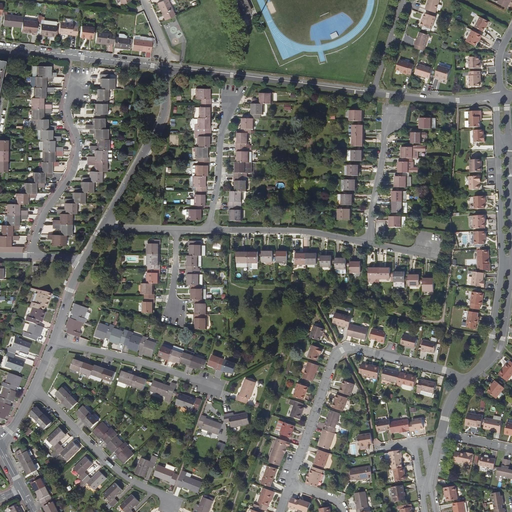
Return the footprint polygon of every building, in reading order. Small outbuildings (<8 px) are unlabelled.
[(164,20),(174,16),(167,0),(163,0),(157,3),(164,20)] [(229,0),(237,18),(248,14),(241,0),(229,0)] [(246,0),(241,0),(248,14),(252,12),(246,0)] [(425,10),(435,14),(439,0),(429,0),(429,1),(428,1),(425,10)] [(422,23),(421,22),(420,26),(431,30),(435,17),(425,14),(423,19),(422,23)] [(471,24),(475,26),(480,16),(476,15),(471,24)] [(4,16),(3,27),(7,27),(7,26),(14,27),(14,28),(21,29),(22,21),(22,18),(4,16)] [(474,28),(483,33),(486,26),(487,26),(489,22),(480,18),(474,28)] [(21,29),(21,33),(26,34),(27,33),(31,33),(31,35),(36,36),(37,23),(22,21),(21,29)] [(60,23),(58,34),(71,35),(71,36),(77,37),(78,28),(73,27),(73,25),(60,23)] [(40,26),(39,37),(48,38),(48,37),(55,38),(56,28),(40,26)] [(93,40),(94,28),(81,27),(80,38),(93,40)] [(482,36),(472,31),(466,42),(475,47),(477,43),(478,41),(479,41),(482,36)] [(96,33),(95,44),(100,45),(100,43),(110,44),(111,35),(96,33)] [(416,50),(419,51),(423,52),(428,36),(419,33),(416,41),(415,41),(413,45),(415,46),(414,49),(416,50)] [(115,38),(113,48),(128,50),(129,40),(115,38)] [(150,52),(151,47),(151,43),(151,42),(133,40),(132,50),(150,52)] [(478,65),(478,62),(478,58),(468,58),(469,70),(480,70),(480,65),(478,65)] [(411,76),(414,66),(410,65),(410,64),(399,61),(396,71),(400,72),(403,73),(402,74),(407,76),(407,74),(411,76)] [(32,66),(32,77),(53,77),(57,77),(57,73),(51,73),(51,66),(50,66),(50,63),(39,63),(39,66),(32,66)] [(429,80),(432,70),(417,66),(414,75),(429,80)] [(434,78),(439,79),(440,77),(443,78),(442,80),(447,81),(450,71),(438,67),(434,78)] [(480,72),(468,73),(469,88),(479,88),(479,81),(480,80),(480,72)] [(101,79),(101,89),(108,89),(113,89),(113,79),(109,79),(109,75),(100,74),(100,78),(101,79)] [(30,77),(30,87),(45,87),(45,81),(53,81),(53,77),(32,77),(30,77)] [(33,98),(43,98),(45,98),(45,92),(54,92),(54,87),(45,87),(30,87),(30,98),(33,98)] [(201,99),(201,103),(210,103),(210,99),(209,99),(209,88),(197,88),(196,99),(201,99)] [(96,100),(96,104),(106,104),(106,100),(107,100),(108,89),(101,89),(98,89),(98,100),(96,100)] [(253,99),(253,104),(263,104),(271,104),(271,93),(261,93),(261,99),(253,99)] [(43,104),(43,98),(33,98),(32,108),(51,109),(51,104),(43,104)] [(106,114),(106,104),(96,104),(95,103),(95,114),(94,114),(94,118),(103,118),(103,114),(106,114)] [(198,116),(198,118),(208,118),(209,107),(210,107),(210,103),(201,103),(201,107),(199,107),(196,107),(196,116),(198,116)] [(251,114),(250,119),(254,119),(260,119),(260,115),(263,115),(263,104),(253,104),(252,114),(251,114)] [(51,113),(51,109),(32,108),(32,119),(43,119),(43,113),(51,113)] [(351,121),(362,121),(362,111),(351,110),(351,121)] [(480,117),(482,116),(481,113),(479,111),(470,112),(470,127),(480,127),(480,121),(480,117)] [(103,129),(103,118),(94,118),(92,118),(92,124),(84,124),(84,128),(88,129),(103,129)] [(194,132),(210,132),(210,128),(208,128),(208,118),(198,118),(198,124),(195,124),(194,132)] [(434,129),(435,128),(435,127),(434,126),(434,120),(435,120),(435,119),(435,118),(432,118),(420,118),(420,129),(434,129)] [(47,119),(43,119),(32,119),(32,130),(38,130),(52,130),(56,130),(56,125),(47,125),(47,119)] [(241,129),(241,133),(248,133),(251,133),(251,129),(254,129),(254,119),(250,119),(243,119),(243,129),(241,129)] [(354,135),(354,136),(363,136),(363,125),(350,125),(350,135),(354,135)] [(103,129),(88,129),(88,133),(94,133),(94,140),(97,140),(106,140),(106,129),(103,129)] [(41,140),(43,140),(54,140),(60,140),(61,136),(52,136),(52,130),(38,130),(38,139),(41,139),(41,140)] [(484,130),(474,130),(474,142),(485,142),(485,138),(484,138),(484,130)] [(198,138),(198,147),(206,147),(208,147),(208,136),(210,136),(210,132),(194,132),(194,137),(198,138)] [(237,143),(237,148),(246,148),(246,143),(248,143),(248,133),(241,133),(238,133),(238,143),(237,143)] [(426,137),(427,136),(427,133),(426,133),(412,133),(411,143),(421,143),(421,137),(426,137)] [(363,146),(363,136),(354,136),(353,146),(363,146)] [(54,147),(54,140),(43,140),(41,140),(41,151),(43,151),(62,152),(62,147),(54,147)] [(106,140),(97,140),(97,146),(89,146),(89,150),(95,150),(105,150),(107,150),(107,140),(106,140)] [(414,151),(422,151),(422,146),(405,146),(405,147),(402,147),(402,158),(412,158),(414,158),(414,151)] [(199,157),(199,161),(208,161),(208,157),(206,157),(206,147),(198,147),(196,147),(196,157),(199,157)] [(238,162),(245,162),(252,162),(252,152),(249,152),(246,152),(246,148),(237,148),(237,152),(238,152),(238,162)] [(86,157),(86,161),(105,161),(105,150),(95,150),(94,157),(86,157)] [(62,156),(62,152),(43,151),(43,162),(54,162),(54,156),(62,156)] [(353,161),(362,161),(362,151),(348,151),(348,160),(353,161)] [(471,172),(482,172),(482,160),(470,160),(471,172)] [(105,161),(86,161),(86,165),(94,165),(94,172),(100,172),(105,172),(105,161)] [(196,165),(196,176),(204,176),(206,176),(206,165),(208,165),(208,161),(199,161),(198,165),(196,165)] [(39,162),(39,172),(51,172),(51,166),(58,166),(58,162),(54,162),(43,162),(39,162)] [(234,173),(234,177),(244,177),(247,177),(247,173),(252,173),(252,162),(245,162),(238,162),(236,162),(236,173),(234,173)] [(409,162),(402,162),(399,162),(399,172),(408,172),(412,173),(415,173),(416,171),(416,170),(415,169),(412,169),(412,162),(409,162)] [(349,176),(359,176),(359,165),(345,165),(345,175),(349,175),(349,176)] [(51,172),(39,172),(34,172),(34,183),(44,183),(44,177),(53,177),(53,172),(51,172)] [(81,178),(81,182),(92,182),(100,182),(100,172),(94,172),(90,172),(90,178),(81,178)] [(196,186),(196,191),(205,191),(205,186),(204,186),(204,176),(196,176),(190,176),(190,186),(193,186),(196,186)] [(470,190),(479,190),(479,182),(481,182),(481,176),(469,177),(470,190)] [(236,181),(236,192),(241,192),(246,192),(246,181),(244,181),(244,177),(234,177),(234,181),(236,181)] [(396,177),(396,187),(407,187),(411,187),(411,177),(407,177),(396,177)] [(346,190),(356,190),(356,180),(343,180),(343,188),(346,188),(346,190)] [(73,188),(73,193),(83,193),(92,193),(92,182),(81,182),(81,188),(73,188)] [(44,183),(34,183),(25,183),(25,193),(36,193),(36,188),(44,188),(44,183)] [(195,205),(201,205),(203,205),(204,195),(205,195),(205,191),(196,191),(196,195),(195,195),(195,205)] [(393,202),(406,202),(407,202),(407,192),(395,192),(393,191),(393,202)] [(229,202),(229,206),(239,206),(239,202),(241,202),(241,192),(236,192),(231,192),(231,202),(229,202)] [(36,193),(25,193),(17,193),(17,204),(19,204),(27,204),(27,198),(36,198),(36,193)] [(64,199),(64,203),(74,203),(83,203),(83,193),(73,193),(73,199),(64,199)] [(343,205),(353,205),(353,195),(339,194),(339,200),(343,200),(343,205)] [(484,202),(486,201),(486,196),(474,197),(475,210),(485,209),(485,205),(484,202)] [(406,212),(406,202),(393,202),(393,212),(406,212)] [(55,213),(60,213),(70,213),(74,214),(74,203),(64,203),(64,209),(56,209),(55,213)] [(19,211),(19,204),(17,204),(8,204),(8,215),(27,215),(27,211),(19,211)] [(201,209),(201,205),(195,205),(192,205),(192,209),(189,209),(189,220),(200,220),(200,209),(201,209)] [(239,210),(239,206),(229,206),(229,210),(231,210),(231,221),(241,221),(241,210),(239,210)] [(339,219),(351,219),(351,209),(339,209),(339,219)] [(51,220),(51,224),(70,224),(70,213),(60,213),(60,220),(51,220)] [(27,219),(27,215),(8,215),(8,216),(5,216),(4,225),(19,225),(19,219),(27,219)] [(474,229),(485,228),(485,216),(473,216),(474,229)] [(391,227),(404,227),(404,222),(407,220),(407,217),(391,217),(391,227)] [(70,235),(70,224),(51,224),(51,228),(60,229),(59,235),(65,235),(70,235)] [(19,229),(19,225),(4,225),(3,225),(3,236),(12,236),(12,229),(19,229)] [(486,231),(474,232),(475,245),(485,245),(485,240),(485,236),(486,236),(486,231)] [(12,236),(3,236),(0,235),(0,252),(10,252),(10,246),(10,240),(18,240),(18,236),(12,236)] [(64,246),(65,235),(59,235),(46,235),(47,239),(52,239),(52,245),(64,246)] [(149,244),(148,254),(158,254),(159,244),(160,244),(160,240),(151,240),(151,244),(149,244)] [(199,240),(188,240),(188,245),(190,245),(190,256),(202,256),(204,256),(204,245),(199,245),(199,240)] [(489,250),(478,250),(478,264),(489,264),(489,250)] [(262,261),(273,261),(273,251),(262,251),(262,261)] [(276,261),(287,261),(287,251),(276,251),(276,261)] [(248,262),(248,252),(237,252),(237,267),(239,267),(247,267),(247,262),(248,262)] [(258,252),(248,252),(248,262),(252,262),(252,269),(258,269),(258,252)] [(296,263),(306,263),(306,253),(296,253),(296,263)] [(317,253),(306,253),(306,263),(317,263),(317,253)] [(151,265),(151,269),(160,269),(160,265),(158,265),(158,254),(148,254),(148,265),(151,265)] [(187,270),(197,270),(197,266),(202,266),(202,256),(190,256),(189,256),(189,266),(187,266),(187,270)] [(321,265),(331,266),(331,256),(321,256),(321,265)] [(335,268),(346,268),(346,258),(335,258),(335,268)] [(350,271),(361,271),(361,262),(350,262),(350,271)] [(379,278),(380,278),(380,268),(369,268),(369,278),(370,278),(369,282),(374,282),(375,284),(376,285),(378,285),(379,283),(379,278)] [(390,268),(380,268),(380,278),(390,278),(390,268)] [(145,293),(145,298),(155,298),(155,294),(153,293),(153,283),(158,283),(158,273),(160,273),(160,269),(151,269),(151,273),(148,273),(148,283),(143,283),(143,293),(145,293)] [(191,285),(199,285),(200,274),(197,274),(197,270),(187,270),(187,274),(189,274),(189,285),(191,285)] [(394,281),(399,282),(404,282),(405,282),(405,272),(394,272),(394,281)] [(483,283),(483,281),(484,274),(473,272),(472,286),(484,287),(485,283),(483,283)] [(409,285),(419,285),(419,275),(409,275),(409,285)] [(423,290),(434,290),(434,279),(423,279),(423,290)] [(193,299),(195,299),(204,299),(207,299),(207,289),(201,289),(201,285),(199,285),(191,285),(191,289),(193,289),(193,299)] [(51,294),(38,290),(34,303),(32,302),(30,306),(32,307),(42,311),(44,306),(46,306),(51,294)] [(471,309),(479,310),(480,306),(482,306),(483,301),(481,300),(481,298),(483,298),(484,293),(472,292),(470,304),(472,304),(471,309)] [(155,301),(155,298),(145,298),(145,301),(144,301),(144,312),(153,312),(153,301),(155,301)] [(196,303),(196,314),(207,314),(207,303),(204,303),(204,299),(195,299),(195,303),(196,303)] [(83,322),(85,323),(86,319),(88,319),(90,314),(86,312),(88,308),(75,303),(72,312),(75,313),(73,319),(83,322)] [(45,312),(42,311),(32,307),(28,317),(26,317),(25,321),(30,323),(37,325),(39,320),(41,321),(45,312)] [(477,320),(478,317),(478,313),(468,311),(467,322),(468,323),(476,324),(478,323),(478,321),(477,320)] [(349,325),(351,317),(335,313),(333,323),(340,325),(340,326),(349,328),(349,325)] [(209,314),(207,314),(196,314),(194,314),(194,318),(196,318),(196,329),(207,329),(207,316),(209,317),(209,314)] [(68,333),(80,337),(81,333),(79,332),(83,322),(73,319),(70,318),(67,326),(70,327),(68,333)] [(34,340),(35,341),(37,335),(39,336),(43,327),(37,325),(30,323),(26,333),(24,332),(23,336),(34,340)] [(114,328),(115,326),(110,325),(109,327),(100,323),(95,336),(104,339),(105,336),(110,338),(114,328)] [(349,328),(347,335),(365,340),(368,329),(349,325),(349,328)] [(320,336),(322,336),(324,329),(314,326),(310,337),(319,341),(320,338),(320,336)] [(110,338),(109,341),(118,344),(119,341),(125,343),(129,331),(125,330),(124,332),(114,328),(110,338)] [(377,342),(384,343),(387,332),(373,328),(370,338),(378,340),(377,342)] [(138,351),(139,348),(142,338),(133,335),(133,333),(129,331),(125,343),(130,345),(129,348),(138,351)] [(400,344),(414,348),(417,338),(403,334),(400,344)] [(142,338),(139,348),(144,350),(143,353),(152,356),(157,344),(147,340),(147,338),(143,336),(142,338)] [(7,351),(14,354),(16,349),(26,353),(29,344),(14,339),(11,347),(9,347),(7,351)] [(436,343),(423,340),(420,351),(425,352),(425,351),(434,353),(436,343)] [(169,360),(172,350),(168,348),(169,345),(163,343),(162,346),(159,355),(164,357),(164,358),(169,360)] [(174,346),(174,347),(172,350),(169,360),(174,362),(174,361),(180,363),(180,361),(184,350),(184,349),(174,346)] [(308,358),(316,361),(319,354),(321,354),(322,349),(312,346),(308,358)] [(184,350),(180,361),(185,363),(185,365),(190,366),(194,356),(195,353),(184,349),(184,350)] [(14,354),(7,351),(5,356),(7,357),(4,366),(19,371),(23,363),(12,359),(14,354)] [(221,370),(224,359),(212,355),(209,364),(217,368),(217,369),(221,370)] [(194,356),(190,366),(195,368),(196,367),(201,368),(204,359),(194,356)] [(81,372),(85,361),(80,359),(79,361),(74,359),(71,368),(81,372)] [(224,359),(221,370),(224,371),(224,370),(233,373),(237,364),(224,359)] [(91,376),(94,366),(89,365),(90,363),(85,361),(81,372),(91,376)] [(511,362),(510,361),(508,364),(507,364),(498,374),(507,381),(511,374),(511,362)] [(377,379),(380,367),(374,366),(373,367),(365,365),(362,364),(359,373),(363,374),(363,375),(377,379)] [(91,376),(90,378),(101,382),(102,378),(106,367),(100,365),(100,367),(95,365),(94,366),(91,376)] [(306,383),(311,385),(317,369),(307,365),(302,381),(306,383)] [(106,367),(102,378),(112,381),(115,372),(110,371),(111,369),(106,367)] [(397,383),(400,372),(389,369),(389,371),(384,370),(382,379),(397,383)] [(131,385),(135,375),(131,374),(122,371),(117,385),(125,388),(127,387),(128,384),(131,385)] [(400,372),(397,383),(397,386),(401,387),(402,384),(414,388),(416,377),(405,374),(400,372)] [(21,378),(21,377),(9,373),(5,383),(3,382),(1,387),(4,388),(14,391),(16,386),(18,387),(21,378)] [(135,375),(131,385),(143,390),(147,380),(138,377),(138,376),(135,375)] [(237,400),(247,403),(249,399),(251,399),(257,383),(246,379),(243,388),(245,388),(242,396),(239,395),(237,400)] [(420,380),(417,390),(421,391),(421,390),(433,393),(436,383),(424,380),(424,381),(420,380)] [(169,402),(176,384),(171,382),(169,388),(161,385),(162,384),(154,381),(150,391),(166,397),(165,400),(169,402)] [(339,392),(350,396),(354,384),(345,381),(344,385),(342,384),(339,392)] [(488,392),(496,398),(504,388),(495,381),(492,384),(493,385),(488,392)] [(293,396),(303,400),(306,392),(308,387),(298,383),(293,396)] [(63,403),(71,395),(63,387),(56,394),(60,397),(59,399),(63,403)] [(14,391),(4,388),(0,397),(0,402),(8,405),(10,400),(13,401),(16,392),(14,391)] [(188,409),(193,410),(194,409),(198,410),(201,400),(197,399),(196,402),(188,399),(189,397),(180,394),(177,405),(188,409)] [(332,407),(343,411),(347,398),(337,394),(332,407)] [(71,395),(63,403),(66,406),(67,405),(71,409),(78,402),(71,395)] [(303,404),(296,401),(291,416),(300,419),(304,407),(302,407),(303,404)] [(8,405),(0,402),(0,418),(3,420),(5,414),(7,415),(11,406),(8,405)] [(83,421),(91,414),(84,406),(77,413),(81,417),(79,418),(83,421)] [(37,422),(45,414),(42,410),(41,411),(37,408),(30,414),(37,422)] [(325,430),(335,433),(335,434),(337,429),(335,428),(340,413),(330,410),(325,425),(326,426),(325,430)] [(224,415),(226,422),(231,422),(232,427),(250,423),(248,413),(234,416),(233,413),(224,415)] [(45,414),(37,422),(45,429),(52,423),(48,419),(49,418),(45,414)] [(91,414),(83,421),(87,425),(88,424),(92,428),(99,421),(91,414)] [(481,428),(483,416),(479,415),(479,416),(469,414),(467,426),(477,428),(477,427),(481,428)] [(202,415),(198,425),(203,427),(202,429),(219,435),(222,424),(214,421),(213,423),(205,420),(206,417),(202,415)] [(409,423),(410,430),(410,431),(415,431),(415,430),(424,428),(422,418),(413,420),(413,422),(409,423)] [(391,430),(392,433),(400,431),(402,431),(402,433),(407,432),(407,430),(410,430),(409,423),(408,419),(390,422),(391,430)] [(500,434),(502,422),(486,419),(484,429),(496,432),(496,433),(500,434)] [(391,430),(390,422),(390,420),(376,422),(378,432),(391,430)] [(103,422),(93,432),(99,438),(101,436),(105,440),(115,431),(111,428),(110,429),(103,422)] [(291,431),(292,432),(294,426),(283,423),(279,434),(289,437),(291,431)] [(56,451),(62,446),(58,442),(66,434),(59,428),(48,439),(54,446),(53,448),(56,451)] [(325,430),(323,430),(322,434),(323,434),(320,442),(319,446),(329,450),(335,433),(325,430)] [(116,451),(124,444),(116,436),(118,435),(115,431),(105,440),(109,444),(107,446),(114,453),(116,451)] [(372,444),(371,434),(358,436),(360,447),(366,446),(366,445),(372,444)] [(273,449),(271,455),(269,461),(280,465),(282,459),(284,452),(286,448),(287,445),(288,445),(290,446),(291,443),(289,442),(281,440),(276,438),(275,441),(276,441),(276,442),(275,443),(274,445),(275,446),(274,450),(273,449)] [(62,446),(56,451),(60,455),(61,454),(68,460),(80,449),(73,442),(65,449),(62,446)] [(124,444),(116,451),(120,455),(118,457),(124,464),(134,455),(126,447),(128,445),(125,442),(124,444)] [(219,442),(218,448),(224,450),(226,443),(219,442)] [(22,466),(32,461),(30,457),(33,455),(30,450),(27,451),(26,448),(16,454),(17,457),(18,456),(21,460),(19,461),(22,466)] [(330,454),(319,450),(317,456),(318,457),(315,464),(325,468),(330,454)] [(401,450),(390,452),(393,469),(395,469),(403,468),(401,456),(402,456),(401,450)] [(455,452),(453,461),(470,464),(472,454),(467,452),(466,454),(455,452)] [(153,468),(157,458),(152,456),(150,462),(141,458),(136,474),(145,477),(148,467),(153,468)] [(494,469),(496,459),(480,456),(478,466),(494,469)] [(83,481),(88,475),(85,472),(93,464),(86,457),(74,469),(81,475),(79,477),(83,481)] [(511,470),(508,469),(510,460),(503,459),(501,468),(498,467),(496,476),(499,477),(499,478),(506,479),(506,478),(511,479),(511,480),(511,470)] [(33,473),(37,470),(32,461),(22,466),(25,471),(26,471),(29,475),(33,473)] [(174,485),(178,475),(173,474),(174,472),(173,472),(175,468),(166,465),(165,469),(157,466),(154,476),(162,479),(163,478),(171,481),(170,484),(174,485)] [(261,484),(270,487),(272,481),(273,482),(277,470),(268,466),(264,478),(263,478),(261,484)] [(372,474),(372,473),(371,466),(351,470),(352,478),(352,479),(357,478),(361,477),(362,479),(370,478),(369,474),(372,474)] [(306,484),(317,488),(319,484),(318,484),(319,481),(320,480),(320,478),(320,477),(321,474),(322,474),(323,470),(313,467),(312,471),(311,470),(309,475),(308,479),(306,484)] [(404,467),(403,468),(395,469),(397,481),(405,480),(404,473),(405,473),(404,467)] [(182,470),(176,486),(181,488),(182,485),(190,488),(190,489),(198,492),(202,482),(191,478),(193,474),(182,470)] [(88,475),(83,481),(86,484),(88,483),(95,489),(106,478),(100,471),(92,479),(88,475)] [(40,475),(35,477),(29,480),(31,484),(32,483),(37,491),(46,486),(40,475)] [(110,509),(118,502),(115,498),(122,491),(116,484),(104,495),(111,502),(107,506),(110,509)] [(46,486),(37,491),(41,499),(40,500),(42,503),(52,498),(46,486)] [(403,486),(392,487),(394,502),(406,501),(403,486)] [(447,501),(458,500),(456,486),(444,488),(445,494),(446,494),(447,501)] [(261,509),(266,511),(272,495),(273,496),(275,492),(263,488),(258,503),(259,503),(257,508),(261,509)] [(357,511),(364,511),(364,508),(368,507),(365,492),(362,492),(355,494),(357,509),(357,511)] [(505,511),(505,509),(503,509),(502,506),(504,505),(503,496),(501,496),(500,493),(492,494),(495,511),(505,511)] [(133,511),(131,510),(138,502),(132,496),(120,507),(125,511),(133,511)] [(208,511),(213,501),(205,498),(203,497),(200,505),(197,504),(194,511),(208,511)] [(47,511),(53,511),(58,510),(52,498),(42,503),(44,507),(45,506),(47,511)] [(292,498),(289,507),(297,510),(298,508),(307,511),(308,511),(312,503),(301,499),(300,500),(292,498)] [(465,511),(464,502),(453,504),(454,508),(455,508),(455,511),(465,511)]
